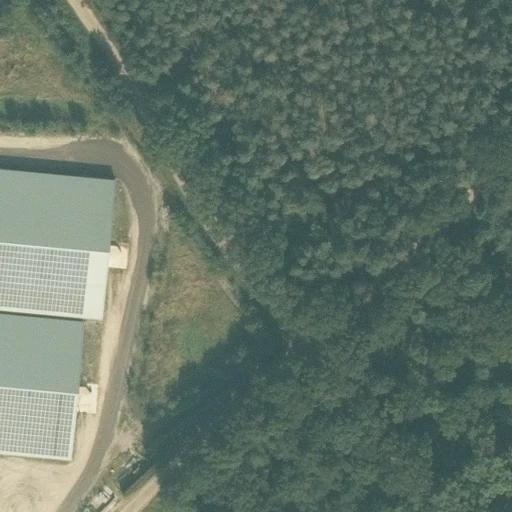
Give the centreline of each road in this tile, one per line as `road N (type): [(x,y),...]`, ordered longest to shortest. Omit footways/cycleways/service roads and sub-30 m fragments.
road 1 (track): [(75,0),(315,335)]
road 2 (track): [(315,335),(511,145)]
road 3 (track): [(315,335),(136,511)]
road 4 (track): [(315,335),(437,511)]
